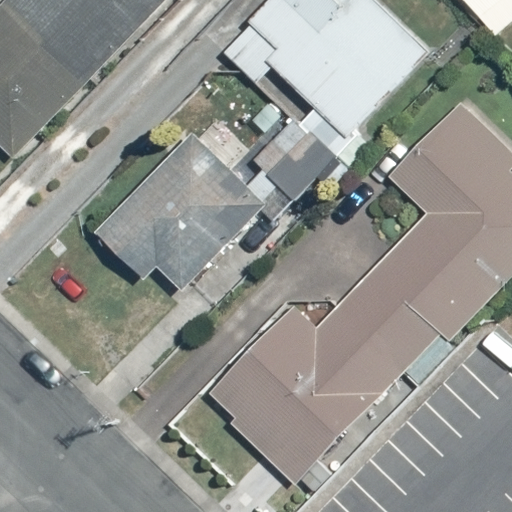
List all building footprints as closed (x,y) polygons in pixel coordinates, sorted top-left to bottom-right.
[(0,0),(0,135),(21,156),(172,0),(0,0)] [(436,51),(381,0),(273,0),(227,49),(260,81),(279,62),(356,135),(436,51)] [(504,0),(472,0),(484,15),(504,0)] [(323,328),(298,304),(212,395),(305,485),(451,334),(456,339),(511,281),(511,144),(468,102),(397,175),(435,212),(323,328)] [(257,160),(249,152),(214,118),(106,230),(156,278),(168,265),(193,288),(269,210),(279,220),(354,143),(313,103),(257,160)]
